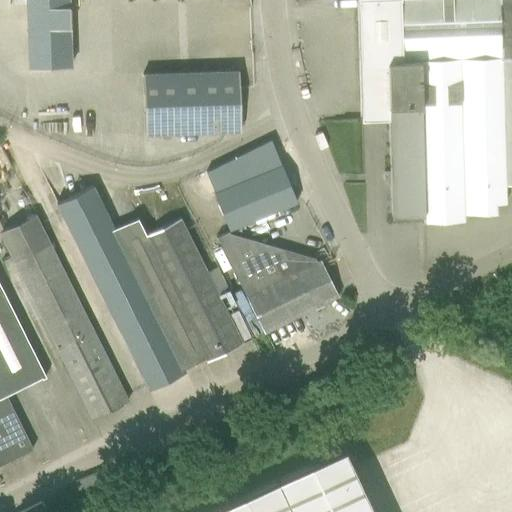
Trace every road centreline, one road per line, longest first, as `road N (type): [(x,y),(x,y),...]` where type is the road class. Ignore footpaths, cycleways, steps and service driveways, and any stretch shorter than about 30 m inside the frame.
road 1 (unclassified): [(0,508),(385,318)]
road 2 (unclassified): [(292,112),(162,176),(100,172),(0,123)]
road 3 (unclassified): [(385,318),(292,112)]
road 4 (unclassified): [(385,318),(511,252)]
